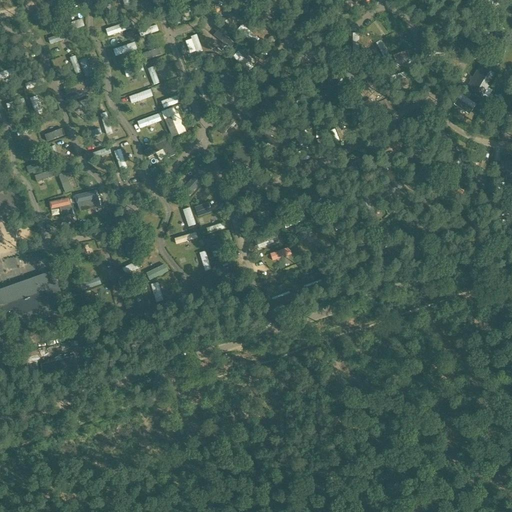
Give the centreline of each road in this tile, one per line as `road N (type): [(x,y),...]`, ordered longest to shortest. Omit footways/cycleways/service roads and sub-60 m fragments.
road 1 (unknown): [(0,452),(511,276)]
road 2 (unclassified): [(0,422),(511,246)]
road 3 (unknown): [(48,245),(61,255),(77,323),(5,350)]
